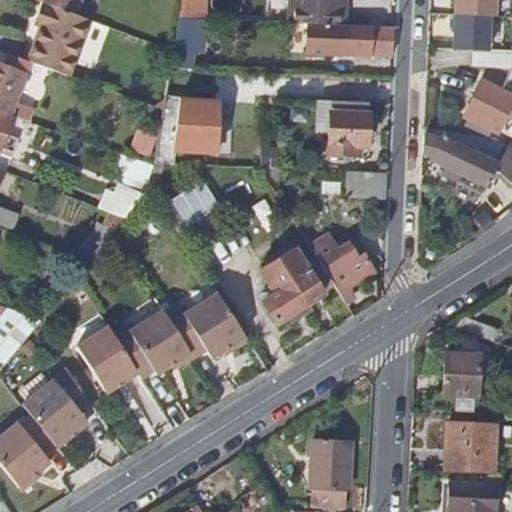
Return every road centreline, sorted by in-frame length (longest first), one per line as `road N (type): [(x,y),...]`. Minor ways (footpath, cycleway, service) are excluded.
road 1 (secondary): [(88,511),(395,319)]
road 2 (residential): [(395,319),(405,293),(392,264),(405,0)]
road 3 (residential): [(395,319),(385,511)]
road 4 (secondary): [(395,319),(511,245)]
